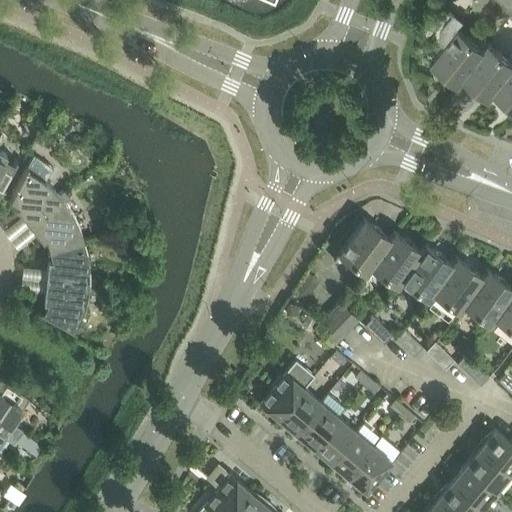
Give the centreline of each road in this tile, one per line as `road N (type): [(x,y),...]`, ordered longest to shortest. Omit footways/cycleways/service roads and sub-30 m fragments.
road 1 (tertiary): [(50,0),(265,101)]
road 2 (tertiary): [(277,75),(81,0)]
road 3 (residential): [(317,511),(181,405)]
road 4 (residential): [(228,309),(315,172)]
road 5 (residential): [(288,160),(228,309)]
road 6 (residential): [(386,511),(483,396)]
road 7 (tertiary): [(371,151),(511,198)]
road 8 (tertiary): [(511,190),(384,122)]
road 9 (residential): [(483,396),(362,347)]
road 10 (residential): [(181,405),(114,511)]
